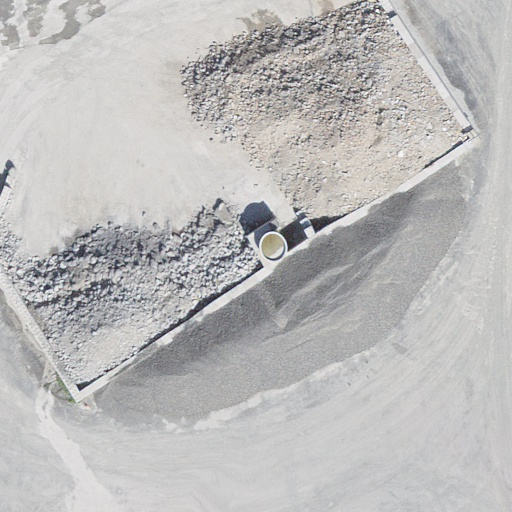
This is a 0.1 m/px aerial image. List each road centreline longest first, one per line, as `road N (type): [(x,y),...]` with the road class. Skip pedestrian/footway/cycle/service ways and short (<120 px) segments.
road 1 (unknown): [(511,384),(0,476)]
road 2 (track): [(511,360),(511,189)]
